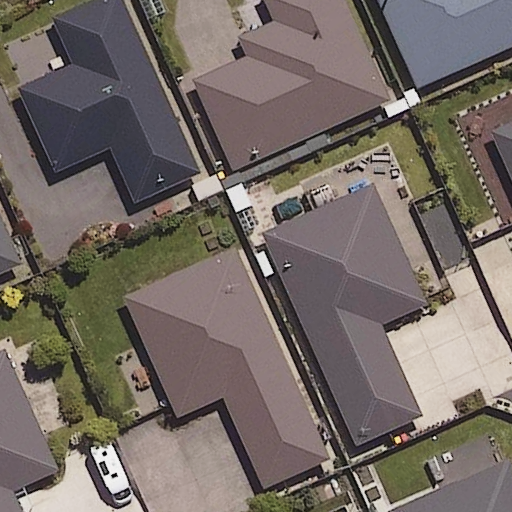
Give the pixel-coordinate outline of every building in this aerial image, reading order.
[(196,169),(120,0),(78,0),(51,12),(73,60),(18,84),(55,166),(108,142),(133,198),(196,169)] [(388,94),(346,0),(267,0),(275,16),(242,31),(250,49),(193,75),(233,163),(388,94)] [(511,0),(380,0),(417,81),(511,39),(511,0)] [(511,118),(490,128),(511,178),(511,118)] [(425,299),(371,180),(261,230),(355,440),(419,411),(378,320),(425,299)] [(0,268),(18,261),(0,218),(0,268)] [(324,456),(235,246),(125,293),(175,411),(223,391),(261,482),(324,456)] [(55,465),(4,347),(0,348),(0,511),(21,511),(9,485),(55,465)] [(511,511),(511,469),(505,455),(386,509),(387,511),(511,511)]
